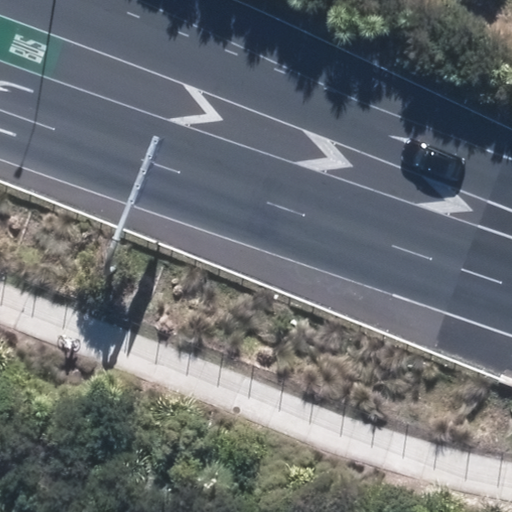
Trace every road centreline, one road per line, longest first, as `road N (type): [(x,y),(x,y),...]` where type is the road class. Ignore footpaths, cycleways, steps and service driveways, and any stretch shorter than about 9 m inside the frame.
road 1 (motorway): [(511,288),(0,111)]
road 2 (motorway): [(511,198),(55,0)]
